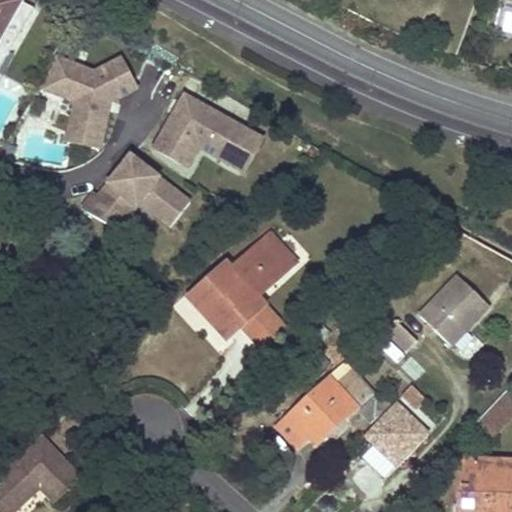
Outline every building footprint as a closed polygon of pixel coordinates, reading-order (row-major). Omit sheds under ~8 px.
[(0,0),(0,38),(21,0),(0,0)] [(97,72),(57,57),(39,103),(76,116),(70,142),(101,149),(110,101),(139,88),(124,60),(97,72)] [(250,131),(184,94),(154,148),(187,167),(194,155),(189,152),(194,144),(199,147),(231,165),(250,131)] [(245,173),(264,139),(250,131),(231,165),(245,173)] [(194,155),(199,147),(194,144),(189,152),(194,155)] [(130,168),(137,159),(132,155),(125,164),(130,168)] [(186,199),(137,159),(130,168),(125,164),(100,196),(96,193),(83,209),(113,227),(136,198),(148,208),(167,223),(186,199)] [(127,235),(148,208),(136,198),(113,227),(127,235)] [(227,266),(190,299),(227,340),(241,327),(237,323),(260,303),(258,300),(267,292),(264,289),(268,284),(272,288),(296,267),(269,237),(231,270),(227,266)] [(419,318),(435,333),(450,347),(488,307),(457,278),(419,318)] [(267,292),(272,288),(268,284),(264,289),(267,292)] [(285,331),(260,303),(237,323),(241,327),(262,351),(285,331)] [(316,347),(329,334),(315,320),(302,334),(316,347)] [(395,322),(390,327),(384,333),(406,354),(417,343),(395,322)] [(243,334),(231,345),(245,359),(256,348),(243,334)] [(297,450),(307,441),(317,432),(324,440),(372,396),(345,366),(277,428),(297,450)] [(478,422),(485,429),(492,436),(511,414),(511,398),(505,392),(478,422)] [(380,394),(361,412),(373,424),(391,405),(380,394)] [(429,435),(396,403),(365,436),(398,467),(429,435)] [(43,437),(0,476),(0,508),(11,499),(21,510),(42,491),(55,479),(67,492),(82,478),(43,437)] [(468,511),(511,511),(511,510),(511,463),(462,461),(461,503),(469,503),(468,511)] [(55,479),(42,491),(54,504),(67,492),(55,479)] [(11,499),(0,508),(0,511),(19,511),(21,510),(11,499)] [(468,511),(469,503),(461,503),(460,511),(468,511)]
